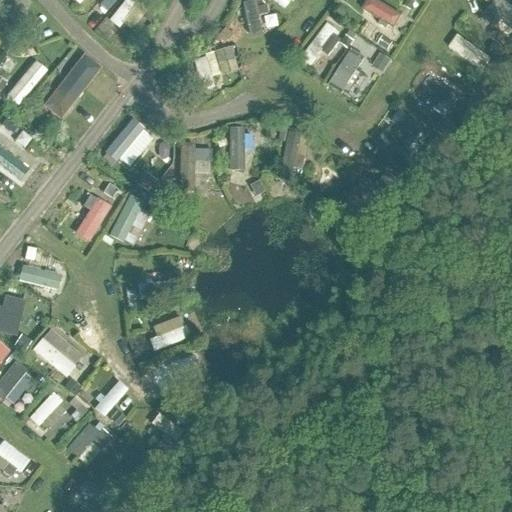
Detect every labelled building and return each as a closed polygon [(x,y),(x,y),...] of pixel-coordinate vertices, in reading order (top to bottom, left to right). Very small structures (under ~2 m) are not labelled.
[(30,6),(22,0),(9,0),(0,11),(0,14),(14,26),(30,6)] [(75,0),(90,13),(100,0),(75,0)] [(252,0),(237,4),(248,45),(265,41),(254,0),(252,0)] [(268,0),(282,10),(288,0),(268,0)] [(415,4),(409,0),(408,0),(403,8),(410,12),(415,4)] [(511,0),(498,0),(489,16),(511,28),(511,0)] [(363,16),(396,35),(404,22),(371,3),(363,16)] [(301,58),(311,64),(319,51),(327,56),(342,33),(324,21),(301,58)] [(486,66),(495,54),(462,30),(453,42),(486,66)] [(353,43),(345,38),(340,45),(347,51),(353,43)] [(392,46),(382,38),(377,45),(387,53),(392,46)] [(57,112),(97,75),(81,58),(42,95),(57,112)] [(13,126),(5,119),(0,125),(8,132),(13,126)] [(117,158),(132,125),(120,120),(105,153),(117,158)] [(0,154),(0,171),(10,179),(18,168),(0,154)] [(117,192),(108,187),(102,196),(110,201),(117,192)] [(90,195),(65,235),(83,247),(108,207),(90,195)] [(131,270),(119,270),(120,282),(157,281),(156,261),(131,262),(131,270)] [(22,270),(19,286),(56,291),(58,275),(22,270)] [(0,335),(11,338),(19,301),(0,297),(0,335)] [(153,336),(144,339),(148,350),(185,337),(178,316),(149,327),(153,336)] [(138,336),(126,341),(131,352),(143,347),(138,336)] [(30,344),(20,337),(13,347),(23,354),(30,344)] [(142,368),(145,384),(186,375),(183,359),(142,368)] [(80,389),(71,381),(63,391),(72,399),(80,389)] [(88,408),(101,419),(125,392),(112,381),(88,408)] [(43,394),(22,419),(40,434),(61,410),(43,394)] [(80,407),(70,419),(76,424),(86,413),(80,407)] [(124,420),(116,414),(109,422),(117,428),(124,420)] [(71,494),(91,508),(99,497),(78,483),(71,494)]
